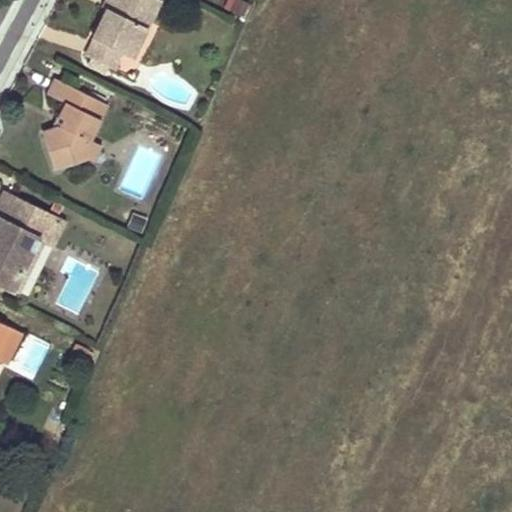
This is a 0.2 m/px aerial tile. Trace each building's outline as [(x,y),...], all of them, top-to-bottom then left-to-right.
[(158,0),(113,0),(110,8),(106,6),(95,28),(89,41),(93,43),(87,55),(114,68),(121,54),(124,55),(130,39),(139,43),(158,0)] [(113,0),(103,0),(102,4),(106,6),(110,8),(113,0)] [(132,60),(139,43),(130,39),(124,55),(132,60)] [(103,98),(54,74),(45,92),(62,100),(57,112),(61,114),(58,122),(52,124),(40,127),(49,162),(82,152),(87,142),(85,136),(103,98)] [(0,219),(12,196),(5,192),(0,202),(0,219)] [(67,223),(12,196),(0,219),(0,282),(13,289),(38,241),(43,244),(54,250),(67,223)] [(38,241),(13,289),(20,292),(43,244),(38,241)] [(0,358),(15,327),(0,320),(0,358)] [(89,351),(77,347),(72,359),(85,364),(89,351)]
